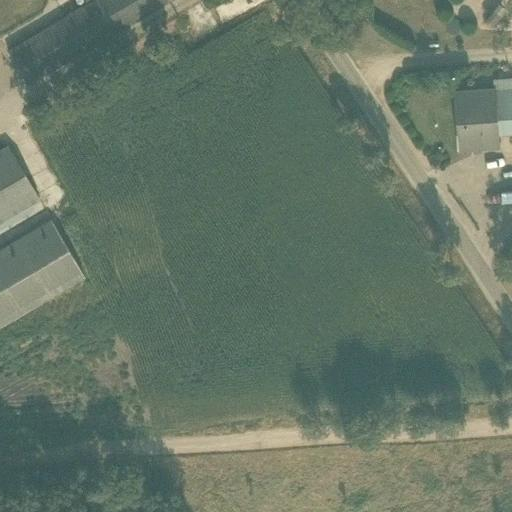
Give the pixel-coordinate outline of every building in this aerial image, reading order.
[(93,0),(7,51),(27,84),(168,0),(93,0)] [(511,89),(495,91),(498,134),(511,132),(511,89)] [(499,145),(498,134),(495,91),(458,93),(462,148),(499,145)] [(7,146),(0,150),(0,221),(38,199),(7,146)] [(0,327),(85,278),(51,220),(0,249),(0,327)]
